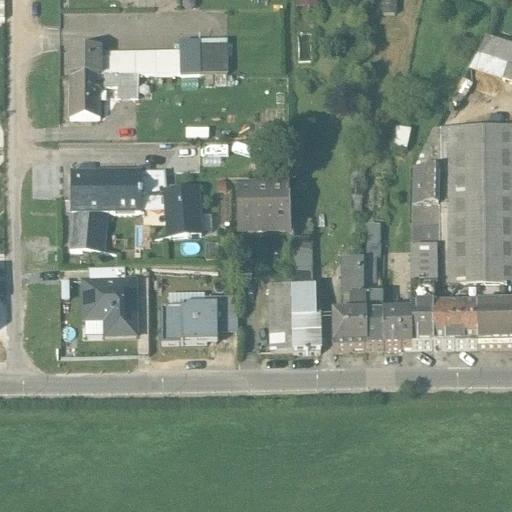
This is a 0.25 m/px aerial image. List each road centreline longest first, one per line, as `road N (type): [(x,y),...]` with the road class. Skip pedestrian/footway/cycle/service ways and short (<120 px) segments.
road 1 (residential): [(15,384),(511,381)]
road 2 (residential): [(15,0),(15,384)]
